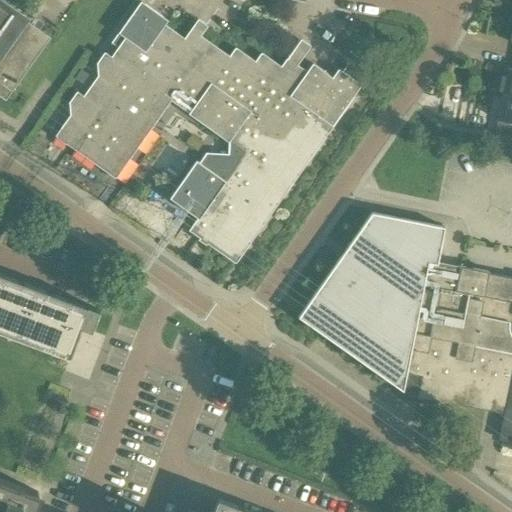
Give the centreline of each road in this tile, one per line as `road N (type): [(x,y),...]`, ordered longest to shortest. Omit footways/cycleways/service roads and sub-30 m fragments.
road 1 (residential): [(240,330),(451,19)]
road 2 (unclassified): [(495,511),(240,330)]
road 3 (unclassified): [(240,330),(0,164)]
